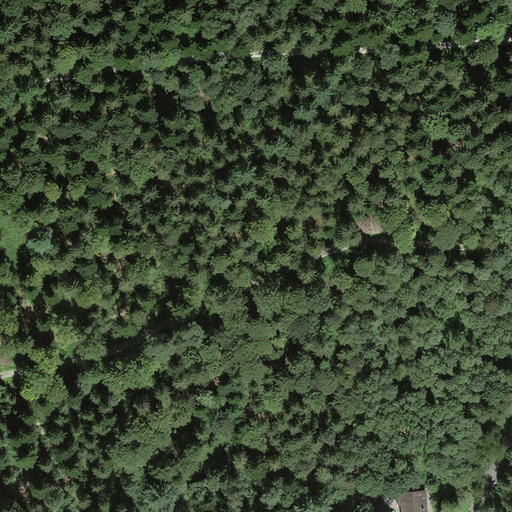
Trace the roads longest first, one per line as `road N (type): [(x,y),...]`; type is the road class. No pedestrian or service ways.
road 1 (track): [(0,376),(136,340),(224,285),(306,254),(367,240),(511,245)]
road 2 (track): [(511,42),(219,55),(0,93)]
